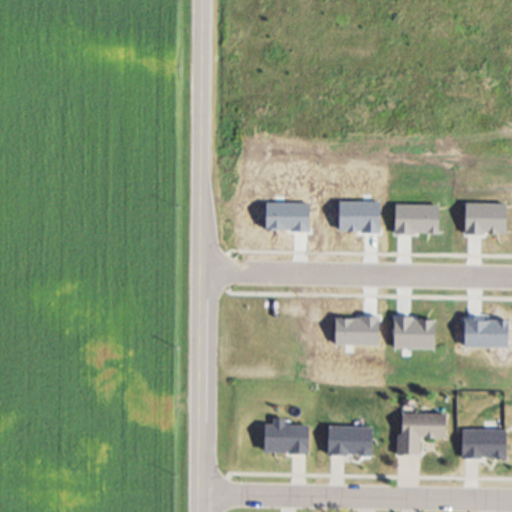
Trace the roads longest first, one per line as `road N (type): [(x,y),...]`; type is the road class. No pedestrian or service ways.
road 1 (secondary): [(195,511),(201,0)]
road 2 (residential): [(196,505),(511,506)]
road 3 (residential): [(511,277),(198,272)]
